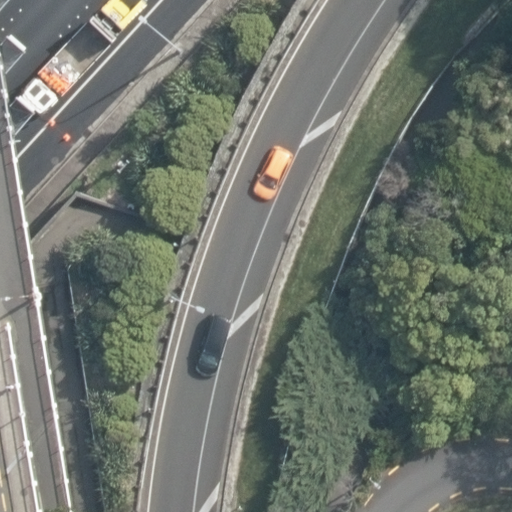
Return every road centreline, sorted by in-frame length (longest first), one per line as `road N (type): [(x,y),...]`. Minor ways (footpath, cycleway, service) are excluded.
road 1 (motorway): [(349,0),(296,81),(215,275),(173,456),(169,511)]
road 2 (residential): [(387,511),(431,476),(511,465)]
